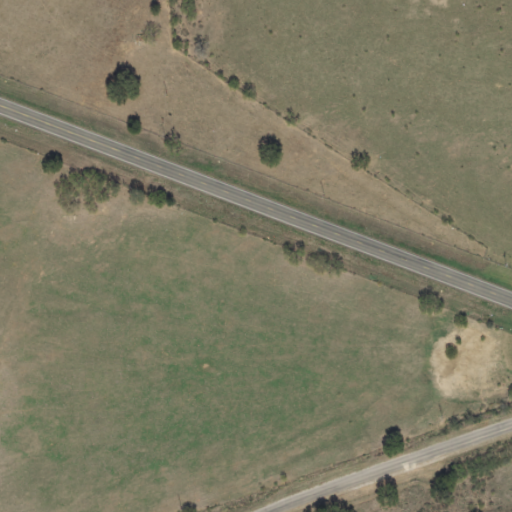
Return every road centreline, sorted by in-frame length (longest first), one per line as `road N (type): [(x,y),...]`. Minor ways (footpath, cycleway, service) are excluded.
road 1 (primary): [(0,108),(511,305)]
road 2 (residential): [(250,511),(511,427)]
